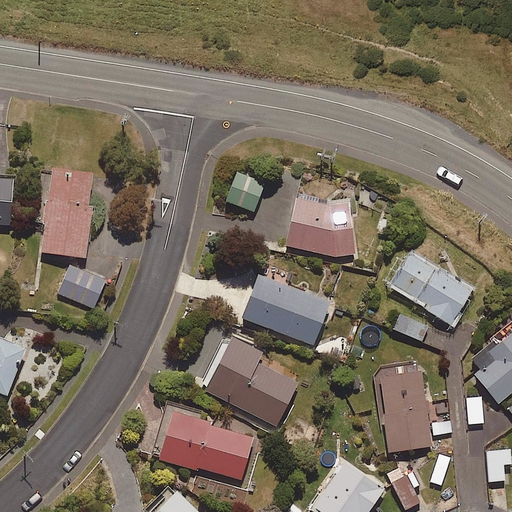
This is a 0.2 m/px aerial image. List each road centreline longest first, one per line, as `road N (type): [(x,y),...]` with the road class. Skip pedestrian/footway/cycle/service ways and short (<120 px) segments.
road 1 (residential): [(0,506),(78,427),(121,360),(159,269),(193,94)]
road 2 (secondary): [(511,199),(384,134),(193,94)]
road 3 (secondary): [(193,94),(0,63)]
